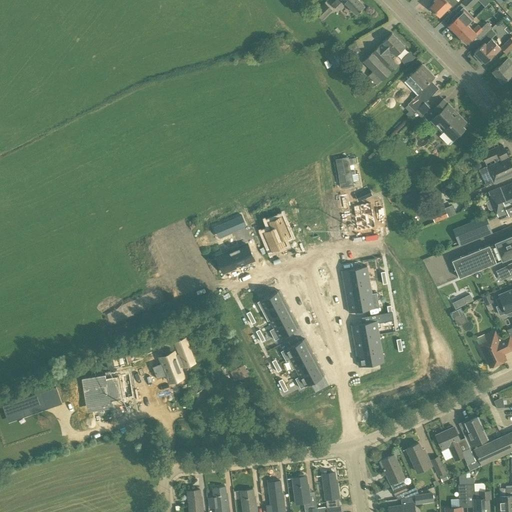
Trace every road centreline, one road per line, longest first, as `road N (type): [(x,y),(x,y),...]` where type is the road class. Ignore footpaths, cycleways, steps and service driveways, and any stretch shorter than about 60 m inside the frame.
road 1 (residential): [(165,511),(162,489),(178,469),(350,446)]
road 2 (residential): [(350,446),(343,376),(312,255)]
road 3 (secondary): [(511,136),(389,0)]
road 4 (residential): [(350,446),(511,374)]
